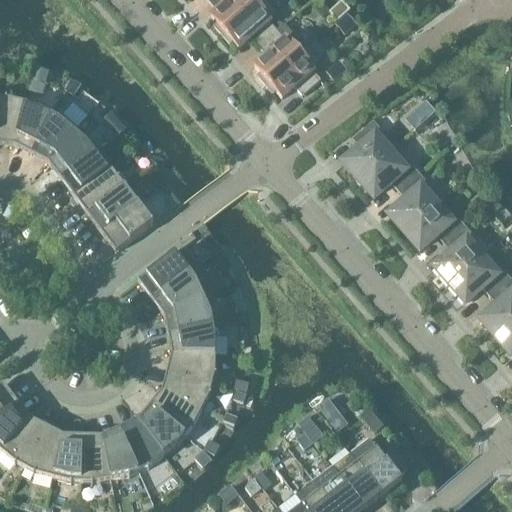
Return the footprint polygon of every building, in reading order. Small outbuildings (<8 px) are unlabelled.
[(215,29),(222,38),(263,2),(262,0),(215,0),(223,9),(211,20),(217,27),(215,29)] [(251,40),(259,49),(277,34),(274,30),(269,24),(270,24),(267,20),(274,14),(263,2),(222,38),(229,46),(232,44),(238,51),(251,40)] [(341,5),(327,16),(335,25),(349,14),(341,5)] [(348,19),(339,27),(345,34),(354,26),(348,19)] [(280,24),(274,30),(277,34),(283,28),(280,24)] [(258,79),(265,88),(306,52),(284,27),(283,28),(277,34),(259,49),(267,59),(254,69),(261,77),(258,79)] [(307,51),(306,52),(265,88),(273,96),(276,94),(282,101),(294,90),(302,99),(321,83),(313,74),(310,70),(317,63),(307,51)] [(333,73),(324,80),(331,89),(340,82),(333,73)] [(74,98),(79,89),(80,87),(70,82),(69,84),(64,92),(74,98)] [(5,102),(0,101),(0,148),(14,149),(25,106),(7,102),(7,101),(5,101),(5,102)] [(42,111),(25,106),(14,149),(31,158),(52,116),(44,111),(44,110),(43,110),(42,111)] [(61,120),(52,116),(31,158),(48,166),(76,133),(62,121),(63,120),(62,119),(61,120)] [(439,117),(429,126),(434,132),(444,123),(439,117)] [(124,132),(117,124),(108,132),(116,140),(124,132)] [(360,152),(344,166),(359,183),(396,151),(373,124),(352,143),(360,152)] [(90,145),(76,133),(48,166),(60,182),(98,154),(91,146),(92,145),(91,144),(90,145)] [(390,186),(398,195),(419,177),(396,151),(359,183),(374,200),(390,186)] [(104,162),(98,154),(60,182),(74,201),(111,172),(104,163),(105,162),(105,161),(104,162)] [(153,169),(149,172),(152,177),(158,173),(154,168),(153,169)] [(118,181),(111,172),(74,201),(87,219),(125,190),(119,182),(120,181),(119,180),(118,181)] [(404,236),(435,209),(443,202),(429,185),(427,186),(419,177),(398,195),(406,204),(389,218),(404,236)] [(131,199),(125,190),(87,219),(101,237),(139,208),(132,200),(133,199),(132,198),(131,199)] [(173,197),(167,202),(174,212),(181,207),(173,197)] [(496,202),(488,210),(494,217),(502,209),(496,202)] [(153,228),(139,208),(101,237),(116,256),(153,228)] [(436,239),(444,248),(465,229),(457,220),(450,226),(435,209),(404,236),(419,253),(436,239)] [(435,271),(450,288),(481,261),(466,245),(473,239),(465,229),(444,248),(451,257),(435,271)] [(175,257),(138,285),(152,304),(190,276),(196,271),(182,252),(175,257)] [(481,291),(489,300),(510,282),(502,272),(496,278),(481,261),(450,288),(465,305),(481,291)] [(152,304),(164,320),(204,302),(197,285),(198,284),(197,283),(196,284),(190,276),(152,304)] [(496,341),(511,326),(511,283),(510,282),(489,300),(497,309),(481,323),(496,341)] [(164,320),(168,338),(214,329),(212,319),(213,319),(213,318),(212,318),(204,302),(164,320)] [(511,326),(496,341),(511,358),(511,356),(511,326)] [(168,338),(172,357),(216,358),(216,340),(217,340),(217,338),(216,339),(214,329),(168,338)] [(172,357),(167,376),(212,388),(215,378),(216,378),(216,377),(215,377),(216,358),(172,357)] [(167,376),(162,395),(201,415),(210,398),(211,399),(211,397),(210,397),(212,388),(167,376)] [(236,384),(234,393),(235,393),(246,396),(249,386),(236,384)] [(0,389),(0,419),(17,406),(3,387),(0,389)] [(235,393),(233,403),(243,406),(246,396),(235,393)] [(162,395),(150,409),(186,439),(192,432),(193,433),(194,432),(193,431),(201,415),(162,395)] [(0,454),(1,455),(29,422),(17,406),(0,419),(0,454)] [(150,409),(137,424),(164,459),(179,448),(179,449),(180,448),(179,447),(186,439),(150,409)] [(383,428),(368,411),(367,412),(359,419),(374,436),(382,429),(383,428)] [(226,416),(223,424),(234,429),(237,420),(226,416)] [(337,419),(327,426),(334,436),(345,428),(337,419)] [(307,420),(298,428),(305,437),(314,430),(307,420)] [(16,468),(25,472),(46,431),(29,422),(1,455),(15,467),(14,468),(15,469),(16,468)] [(137,424),(119,432),(139,475),(148,471),(148,472),(149,472),(149,471),(164,459),(137,424)] [(35,477),(52,482),(63,439),(46,431),(25,472),(34,477),(33,478),(34,478),(35,477)] [(119,432),(102,440),(111,483),(129,480),(129,481),(130,480),(130,479),(139,475),(119,432)] [(305,437),(297,444),(305,454),(313,447),(305,437)] [(72,486),(82,487),(83,440),(63,439),(52,482),(70,486),(70,488),(72,488),(72,486)] [(83,440),(82,487),(91,487),(91,488),(92,488),(93,487),(111,483),(102,440),(83,440)] [(208,442),(203,453),(215,459),(220,448),(208,442)] [(350,457),(357,466),(383,500),(402,485),(398,480),(408,473),(393,453),(383,460),(369,442),(350,457)] [(203,454),(194,462),(202,471),(211,463),(203,454)] [(350,457),(332,471),(339,480),(363,511),(366,511),(383,500),(357,466),(350,457)] [(332,471),(314,484),(321,494),(334,511),(363,511),(339,480),(332,471)] [(262,474),(254,480),(260,487),(265,484),(265,478),(262,474)] [(243,491),(250,499),(259,492),(252,484),(243,491)] [(314,484),(296,498),(303,508),(306,511),(334,511),(321,494),(314,484)] [(229,489),(217,499),(225,508),(237,499),(229,489)]
